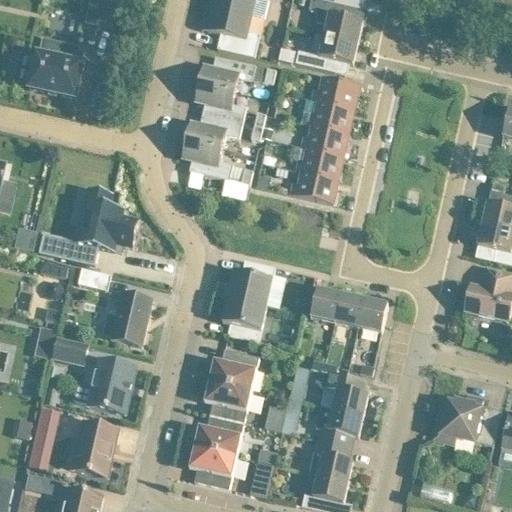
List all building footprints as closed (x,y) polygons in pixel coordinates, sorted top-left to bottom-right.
[(111,0),(92,0),(87,25),(111,30),(117,1),(111,0)] [(215,0),(208,35),(221,38),(218,53),(255,62),(260,38),(249,36),(252,21),(264,24),(269,2),(258,0),(215,0)] [(353,0),(357,0),(368,2),(368,0),(312,0),(312,2),(351,11),(353,0)] [(328,27),(325,39),(358,47),(363,25),(349,22),(351,11),(312,2),(309,13),(318,15),(316,25),(328,27)] [(296,68),(335,76),(338,65),(353,69),(358,47),(325,39),(320,60),(299,55),(296,68)] [(37,56),(29,92),(77,102),(85,66),(81,65),(84,52),(44,43),(41,57),(37,56)] [(239,84),(265,87),(273,88),(277,75),(268,73),(216,61),(214,72),(204,70),(200,88),(236,96),(239,84)] [(317,105),(355,113),(361,89),(323,81),(319,94),(314,93),(312,104),(317,105)] [(203,118),(243,127),(246,113),(233,108),(236,96),(200,88),(195,106),(205,108),(203,118)] [(350,137),(355,113),(317,105),(314,118),(309,117),(306,128),(311,129),(312,128),(350,137)] [(503,141),(511,142),(511,113),(509,113),(503,141)] [(258,117),(255,130),(263,132),(266,119),(258,117)] [(187,144),(223,153),(226,140),(240,142),(243,127),(203,118),(201,129),(191,126),(187,144)] [(344,161),(350,137),(312,128),(311,129),(309,142),(304,140),(301,152),(306,153),(306,152),(344,161)] [(263,132),(255,130),(252,144),(260,145),(263,132)] [(234,169),(221,165),(223,153),(187,144),(183,162),(192,165),(190,176),(230,185),(234,169)] [(301,176),(339,185),(344,161),(306,152),(306,153),(303,165),(298,164),(296,175),(301,176)] [(245,173),(242,187),(250,189),(253,176),(245,173)] [(334,208),(339,185),(301,176),(298,189),(293,187),(291,199),(334,208)] [(504,198),(506,189),(493,186),(491,195),(504,198)] [(28,230),(44,232),(49,197),(33,195),(28,230)] [(488,206),(483,228),(511,234),(511,199),(509,199),(507,211),(488,206)] [(122,213),(87,205),(78,245),(44,238),(40,255),(94,268),(99,249),(113,252),(115,246),(131,250),(137,224),(121,220),(122,213)] [(511,234),(483,228),(478,250),(496,254),(494,265),(511,269),(511,234)] [(34,254),(37,235),(26,233),(25,240),(17,239),(15,251),(34,254)] [(228,300),(268,309),(277,271),(245,264),(243,276),(234,274),(228,300)] [(465,316),(509,326),(511,311),(511,297),(510,297),(511,290),(511,277),(486,272),(483,285),(484,286),(483,291),(471,288),(465,316)] [(82,273),(79,287),(79,288),(108,295),(111,280),(82,273)] [(318,293),(311,321),(335,326),(341,298),(318,293)] [(111,343),(142,350),(153,304),(122,296),(116,321),(108,319),(104,337),(112,339),(111,343)] [(341,298),(335,326),(359,332),(365,304),(341,298)] [(228,300),(222,326),(231,328),(229,340),(260,346),(268,309),(228,300)] [(389,309),(365,304),(359,332),(382,337),(389,309)] [(69,344),(101,347),(102,337),(70,334),(69,344)] [(54,362),(84,369),(89,350),(58,343),(54,362)] [(214,364),(209,385),(252,395),(257,373),(260,362),(244,358),(225,354),(222,366),(214,364)] [(89,410),(126,419),(137,372),(100,363),(89,410)] [(316,364),(313,373),(325,376),(327,367),(316,364)] [(327,367),(325,376),(336,378),(339,369),(327,367)] [(360,377),(373,380),(375,371),(362,369),(360,377)] [(310,373),(308,372),(297,370),(295,380),(306,382),(307,382),(310,373)] [(322,411),(364,420),(368,398),(362,397),(365,386),(322,376),(319,390),(327,392),(322,411)] [(212,408),(210,420),(244,428),(247,416),(252,395),(209,385),(205,407),(212,408)] [(457,442),(493,451),(502,415),(482,410),(484,404),(467,401),(466,407),(458,406),(457,408),(443,404),(434,443),(455,448),(457,442)] [(317,432),(320,433),(317,444),(352,452),(355,441),(359,442),(364,420),(322,411),(317,432)] [(506,436),(503,452),(511,453),(511,416),(511,417),(506,436)] [(242,440),(244,428),(210,420),(207,432),(199,430),(195,452),(237,461),(242,440)] [(294,438),(296,428),(284,425),(282,435),(293,438),(294,438)] [(84,426),(73,474),(108,481),(119,434),(84,426)] [(317,444),(310,478),(318,480),(349,486),(353,465),(349,464),(352,452),(317,444)] [(197,475),(195,486),(230,494),(237,461),(195,452),(190,473),(197,475)] [(438,483),(455,483),(455,472),(439,472),(438,483)] [(266,502),(270,481),(255,477),(250,498),(266,502)] [(0,478),(0,500),(10,503),(15,482),(0,478)] [(349,486),(318,480),(310,478),(302,511),(307,511),(330,511),(332,505),(344,508),(349,486)] [(68,491),(63,511),(100,511),(104,499),(68,491)] [(464,500),(463,507),(475,510),(478,497),(470,496),(464,500)]
